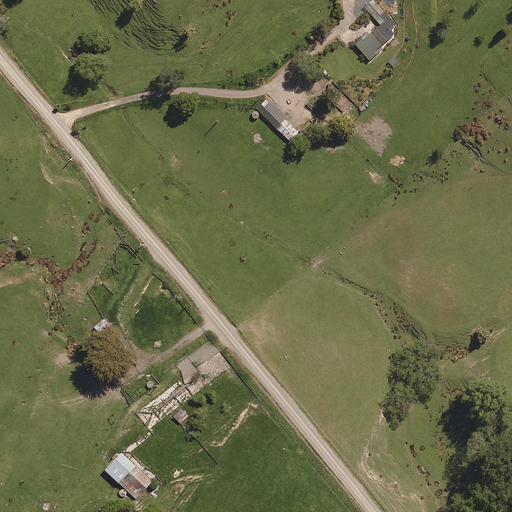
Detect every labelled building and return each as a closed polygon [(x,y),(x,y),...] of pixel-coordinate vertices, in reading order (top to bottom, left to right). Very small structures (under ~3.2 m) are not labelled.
[(375,0),(369,0),(363,5),(380,24),(355,43),(369,60),(383,49),(380,45),(395,34),(391,29),(397,25),(375,0)] [(255,108),(276,127),(287,116),(269,100),(264,106),(260,102),(255,108)] [(104,314),(93,323),(100,332),(111,323),(104,314)] [(180,405),(171,413),(181,422),(189,414),(180,405)] [(139,501),(153,480),(119,448),(103,467),(139,501)]
